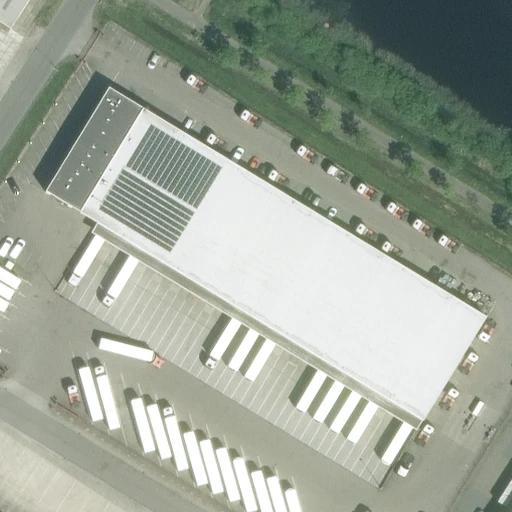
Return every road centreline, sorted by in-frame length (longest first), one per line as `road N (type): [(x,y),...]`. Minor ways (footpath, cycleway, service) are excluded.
road 1 (unclassified): [(511,438),(466,511),(181,511),(0,402)]
road 2 (unclassified): [(0,125),(81,0)]
